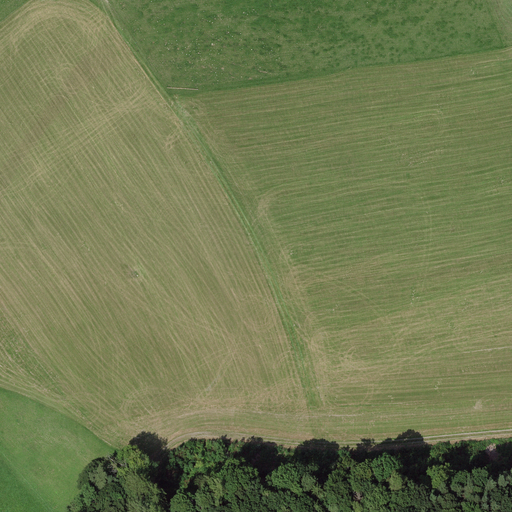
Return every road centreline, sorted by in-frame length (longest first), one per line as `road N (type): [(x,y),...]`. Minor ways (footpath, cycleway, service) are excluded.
road 1 (track): [(165,511),(149,477),(162,450),(187,433),(335,443)]
road 2 (track): [(511,431),(335,443)]
